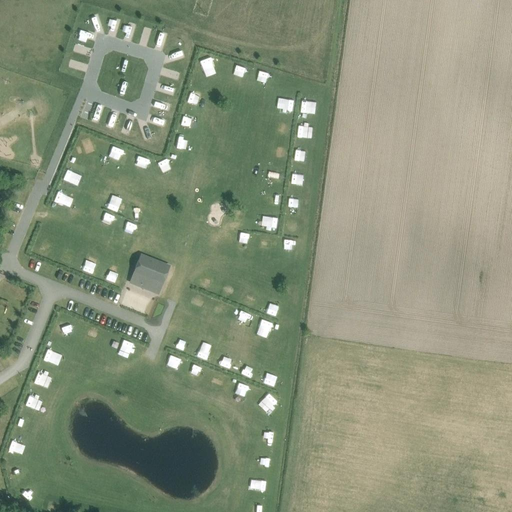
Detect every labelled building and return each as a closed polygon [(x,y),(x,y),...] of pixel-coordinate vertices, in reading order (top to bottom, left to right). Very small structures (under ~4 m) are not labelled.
[(233,74),(242,76),(244,67),(235,65),(233,74)] [(194,77),(204,79),(206,70),(196,67),(194,77)] [(258,70),(256,80),(264,82),(267,72),(258,70)] [(187,102),(196,104),(199,95),(189,92),(187,102)] [(293,110),(293,100),(283,100),(283,110),(293,110)] [(190,128),(192,117),(182,116),(180,126),(190,128)] [(276,133),(289,134),(291,123),(278,122),(276,133)] [(313,138),(313,127),(306,126),(298,126),(297,137),(313,138)] [(177,139),(175,147),(184,150),(186,142),(177,139)] [(81,150),(90,149),(89,140),(80,141),(81,150)] [(285,159),(287,147),(277,146),(275,157),(285,159)] [(294,161),(305,162),(307,149),(295,148),(294,161)] [(138,156),(135,164),(145,168),(147,159),(138,156)] [(166,158),(156,162),(161,173),(171,169),(166,158)] [(284,178),(284,167),(275,167),(274,177),(284,178)] [(62,180),(74,185),(78,173),(66,169),(62,180)] [(66,207),(70,196),(57,191),(53,202),(66,207)] [(271,195),(271,205),(280,206),(281,195),(271,195)] [(288,207),(303,207),(303,199),(288,198),(288,207)] [(139,220),(145,205),(135,201),(129,217),(139,220)] [(98,226),(108,230),(114,215),(104,211),(98,226)] [(265,226),(275,229),(278,220),(268,217),(265,226)] [(121,229),(131,233),(135,224),(125,220),(121,229)] [(299,230),(299,221),(285,221),(285,229),(299,230)] [(239,244),(247,245),(248,234),(240,234),(239,244)] [(271,246),(271,236),(260,236),(260,245),(271,246)] [(283,249),(294,249),(294,239),(284,239),(283,249)] [(142,259),(133,283),(161,295),(171,271),(142,259)] [(115,284),(120,273),(107,268),(103,278),(115,284)] [(207,289),(211,278),(202,275),(198,285),(207,289)] [(223,282),(219,293),(230,298),(234,286),(223,282)] [(246,292),(242,303),(252,306),(256,296),(246,292)] [(192,294),(191,303),(200,304),(201,295),(192,294)] [(213,311),(224,314),(227,304),(216,301),(213,311)] [(275,316),(279,305),(269,301),(264,312),(275,316)] [(231,318),(242,324),(247,314),(236,309),(231,318)] [(266,337),(272,322),(262,319),(256,333),(266,337)] [(60,339),(64,330),(55,326),(51,334),(60,339)] [(183,351),(187,341),(177,337),(173,346),(183,351)] [(122,339),(118,349),(129,353),(133,343),(122,339)] [(195,354),(204,360),(209,352),(200,346),(195,354)] [(228,369),(234,355),(223,351),(218,365),(228,369)] [(158,369),(170,373),(176,357),(164,352),(158,369)] [(188,374),(197,378),(202,367),(193,364),(188,374)] [(249,377),(253,368),(244,365),(240,373),(249,377)] [(36,372),(34,384),(45,386),(47,375),(36,372)] [(213,373),(211,383),(223,385),(224,375),(213,373)] [(265,373),(263,383),(275,386),(278,377),(265,373)] [(244,395),(247,384),(234,381),(231,392),(244,395)] [(269,392),(257,404),(267,415),(275,408),(273,406),(277,401),(269,392)] [(32,410),(33,408),(37,410),(42,400),(29,394),(23,405),(32,410)] [(27,430),(29,420),(19,417),(16,426),(27,430)] [(272,445),(272,435),(258,435),(257,445),(272,445)] [(8,450),(18,452),(20,442),(11,440),(8,450)] [(9,469),(11,477),(24,474),(22,466),(9,469)] [(256,480),(255,491),(264,492),(265,481),(256,480)] [(28,485),(21,493),(29,500),(36,491),(28,485)] [(45,511),(44,511),(54,511),(59,501),(50,498),(45,511)]
